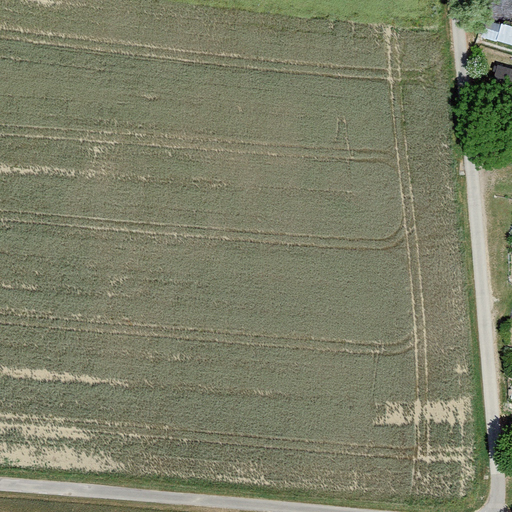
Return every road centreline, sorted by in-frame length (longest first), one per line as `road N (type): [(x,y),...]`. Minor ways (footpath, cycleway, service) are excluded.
road 1 (track): [(465,0),(502,511)]
road 2 (track): [(0,471),(393,511)]
